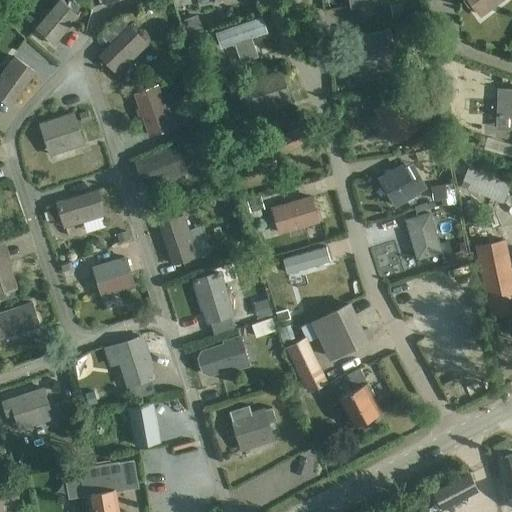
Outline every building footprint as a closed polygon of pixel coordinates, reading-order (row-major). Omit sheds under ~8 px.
[(55,44),(78,17),(80,15),(75,11),(68,6),(61,0),(60,0),(46,17),(36,28),(55,44)] [(379,0),(349,0),(351,9),(381,4),(379,0)] [(464,0),(468,5),(470,4),(478,15),(489,7),(489,8),(497,2),(496,1),(497,0),(464,0)] [(68,6),(75,11),(79,6),(73,1),(68,6)] [(371,16),(377,25),(390,17),(384,8),(371,16)] [(267,32),(262,17),(216,33),(220,48),(267,32)] [(209,25),(206,18),(193,22),(195,29),(209,25)] [(130,25),(101,54),(118,72),(147,43),(130,25)] [(396,53),(393,40),(389,27),(356,37),(360,50),(363,60),(363,62),(364,62),(382,57),(396,53)] [(172,44),(179,57),(190,52),(183,38),(172,44)] [(210,46),(198,50),(202,61),(214,57),(210,46)] [(0,96),(12,105),(36,71),(15,57),(15,56),(0,76),(0,96)] [(282,72),(244,83),(251,110),(274,103),(273,99),(289,95),(282,72)] [(242,97),(238,84),(228,87),(232,100),(242,97)] [(158,85),(136,93),(140,105),(138,106),(141,115),(143,114),(150,134),(176,125),(170,106),(166,107),(158,85)] [(511,89),(501,88),(500,102),(499,102),(498,112),(500,112),(499,117),(511,117),(511,129),(511,89)] [(394,143),(410,133),(418,128),(397,93),(373,107),(394,143)] [(170,97),(173,106),(183,102),(180,94),(170,97)] [(80,111),(83,121),(91,118),(88,108),(80,111)] [(51,153),(81,143),(84,142),(74,112),(41,123),(51,153)] [(195,131),(198,138),(210,133),(208,126),(195,131)] [(269,162),(310,140),(302,127),(262,149),(269,162)] [(419,135),(409,141),(414,150),(424,144),(419,135)] [(177,146),(137,161),(145,183),(185,169),(177,146)] [(420,151),(415,153),(418,161),(423,159),(420,151)] [(403,164),(381,177),(397,204),(419,192),(403,164)] [(470,171),(465,188),(504,200),(509,182),(470,171)] [(446,197),(445,186),(445,185),(433,187),(434,199),(440,198),(446,197)] [(217,192),(219,200),(234,196),(232,187),(217,192)] [(48,210),(45,211),(48,221),(61,217),(64,226),(104,213),(97,189),(46,205),(48,210)] [(314,193),(284,202),(272,206),(280,232),(322,220),(314,193)] [(262,196),(247,201),(250,211),(266,206),(262,196)] [(429,208),(404,216),(417,258),(442,250),(440,243),(429,208)] [(190,229),(185,216),(161,224),(174,263),(198,255),(198,254),(210,250),(202,225),(190,229)] [(68,247),(86,242),(89,250),(111,244),(104,219),(63,231),(68,247)] [(119,241),(130,237),(128,229),(117,232),(119,241)] [(448,240),(440,243),(442,250),(443,253),(442,253),(445,264),(455,261),(448,240)] [(480,247),(490,292),(485,293),(490,318),(506,315),(501,291),(511,289),(511,267),(506,242),(489,244),(480,247)] [(0,291),(16,286),(3,244),(0,245),(0,291)] [(283,257),(287,273),(330,259),(326,244),(283,257)] [(126,256),(93,266),(102,294),(135,285),(126,256)] [(219,272),(196,279),(209,321),(213,320),(216,332),(236,326),(219,272)] [(314,317),(315,320),(305,325),(312,339),(322,334),(332,356),(375,336),(370,325),(366,327),(353,299),(314,317)] [(0,337),(40,324),(32,301),(0,312),(0,337)] [(288,310),(275,313),(278,322),(290,318),(288,310)] [(273,315),(251,323),(256,337),(278,329),(273,315)] [(290,325),(278,329),(282,342),(294,338),(290,325)] [(202,351),(199,357),(203,371),(209,374),(222,370),(224,366),(231,363),(233,370),(249,365),(239,335),(224,340),(226,346),(218,349),(214,347),(202,351)] [(330,381),(309,337),(308,336),(288,346),(310,391),(330,381)] [(140,338),(106,348),(111,364),(121,361),(128,385),(130,384),(134,397),(157,390),(140,338)] [(356,388),(341,396),(356,424),(359,423),(361,426),(371,420),(369,417),(379,412),(371,395),(375,393),(369,381),(368,381),(360,366),(348,372),(356,388)] [(15,413),(28,409),(33,425),(53,418),(42,387),(1,401),(6,416),(15,413)] [(152,402),(130,405),(137,445),(159,441),(152,402)] [(251,403),(229,410),(241,449),(273,439),(268,423),(276,420),(272,407),(264,409),(263,407),(254,411),(251,403)] [(511,454),(500,458),(511,498),(511,454)] [(97,461),(80,464),(81,468),(80,468),(83,482),(82,482),(85,497),(89,496),(91,511),(119,511),(116,490),(138,487),(133,459),(120,461),(119,459),(97,463),(97,461)] [(440,508),(477,488),(468,473),(432,493),(440,508)] [(0,511),(25,511),(24,504),(20,505),(12,507),(9,491),(0,492),(0,511)]
